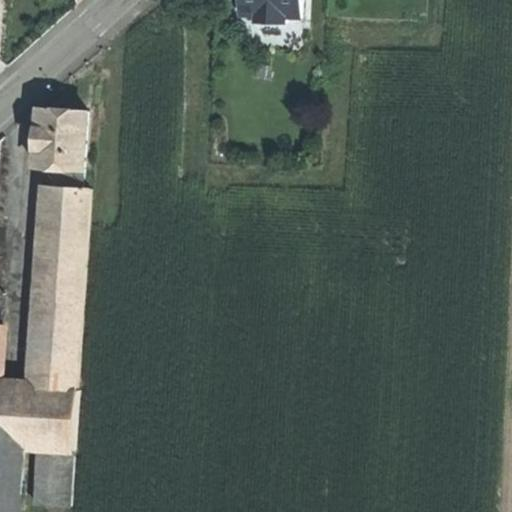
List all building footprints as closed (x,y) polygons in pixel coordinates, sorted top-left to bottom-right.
[(239,0),(239,17),(255,18),(255,24),(285,25),(285,19),(301,20),(301,0),(239,0)] [(57,168),(83,169),(87,113),(64,111),(39,109),(35,166),(57,168)] [(56,188),(82,189),(83,169),(57,168),(56,188)] [(52,233),(87,235),(90,190),(82,189),(56,188),(55,188),(52,233)] [(51,250),(86,252),(87,235),(52,233),(51,250)] [(42,390),(77,392),(86,252),(51,250),(42,390)] [(38,449),(75,451),(79,392),(77,392),(42,390),(3,387),(0,386),(0,445),(15,447),(38,449)] [(0,511),(11,511),(15,447),(0,445),(0,511)] [(71,508),(75,451),(38,449),(35,505),(71,508)]
